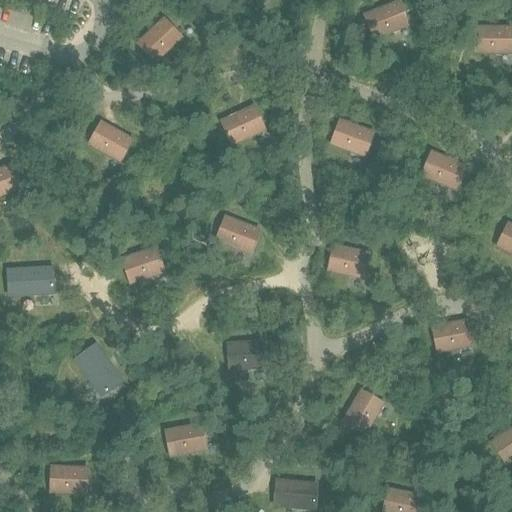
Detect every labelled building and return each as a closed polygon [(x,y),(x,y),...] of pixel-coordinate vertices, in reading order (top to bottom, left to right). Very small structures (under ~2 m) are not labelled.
[(256,0),(264,9),(274,0),(256,0)] [(398,3),(365,16),(375,40),(408,27),(398,3)] [(164,19),(139,43),(157,62),(182,38),(164,19)] [(476,27),(476,53),(511,53),(511,27),(476,27)] [(316,67),(330,67),(331,41),(316,41),(316,67)] [(253,107),(221,122),(232,146),(264,131),(253,107)] [(341,122),(332,145),(364,157),(373,134),(341,122)] [(103,123),(89,146),(120,164),(133,141),(103,123)] [(422,176),(454,190),(464,166),(432,153),(422,176)] [(12,165),(0,170),(0,198),(22,189),(12,165)] [(227,217),(218,241),(250,253),(259,230),(227,217)] [(511,225),(509,224),(498,247),(511,254),(511,225)] [(335,247),(330,271),(363,278),(369,254),(335,247)] [(155,248),(122,260),(131,284),(164,272),(155,248)] [(9,297),(54,294),(53,269),(8,271),(9,297)] [(467,320),(433,327),(438,352),(472,345),(467,320)] [(229,345),(230,370),(265,368),(263,343),(229,345)] [(122,382),(96,346),(75,361),(102,397),(122,382)] [(361,391),(344,421),(366,434),(384,404),(361,391)] [(202,424),(167,431),(172,456),(206,449),(202,424)] [(511,460),(511,428),(492,443),(507,464),(511,460)] [(87,468),(52,467),(51,493),(86,494),(87,468)] [(317,485),(277,481),(275,507),(315,511),(317,485)] [(390,489),(385,511),(421,511),(424,497),(390,489)]
